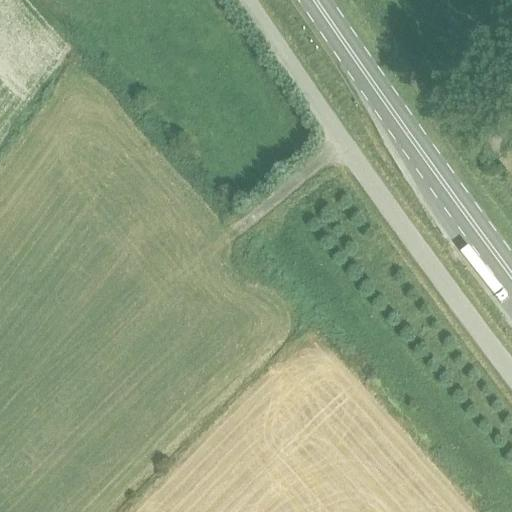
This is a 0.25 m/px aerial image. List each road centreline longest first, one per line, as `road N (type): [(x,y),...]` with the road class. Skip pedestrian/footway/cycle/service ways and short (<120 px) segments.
road 1 (unclassified): [(511,380),(245,0)]
road 2 (primary): [(511,278),(313,0)]
road 3 (track): [(342,142),(230,233)]
